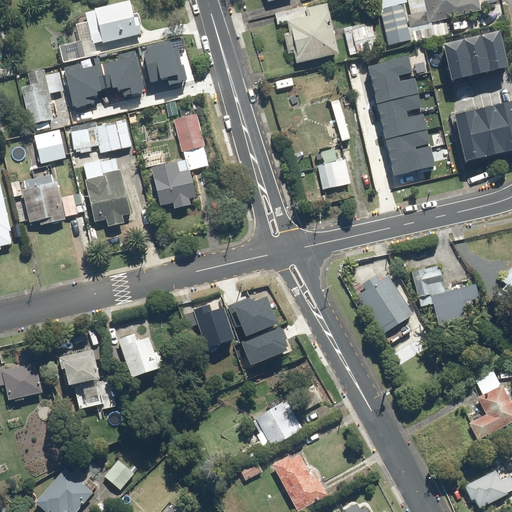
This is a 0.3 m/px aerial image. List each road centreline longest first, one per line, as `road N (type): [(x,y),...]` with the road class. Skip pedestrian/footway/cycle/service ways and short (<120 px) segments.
road 1 (tertiary): [(274,253),(0,314)]
road 2 (tertiary): [(511,198),(294,248)]
road 3 (residential): [(427,511),(326,327)]
road 4 (residential): [(254,156),(207,0)]
